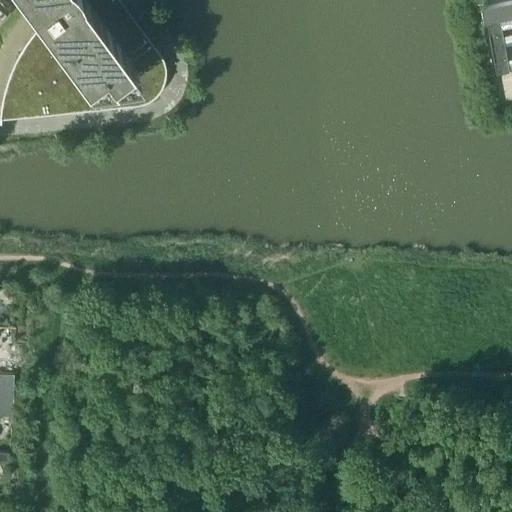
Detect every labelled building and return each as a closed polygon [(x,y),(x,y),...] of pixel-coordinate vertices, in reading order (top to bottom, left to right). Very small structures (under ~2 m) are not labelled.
[(0,119),(1,120),(1,115),(14,114),(28,112),(41,111),(55,110),(55,109),(69,108),(83,107),(96,105),(96,106),(110,104),(123,103),(133,102),(136,101),(137,101),(141,100),(145,99),(149,96),(149,97),(150,96),(154,93),(157,90),(159,87),(159,86),(161,82),(162,78),(163,74),(164,69),(163,65),(162,60),(160,56),(158,52),(155,49),(156,48),(147,37),(139,27),(131,15),(123,5),(119,0),(27,0),(28,2),(29,1),(42,19),(36,26),(32,30),(28,36),(23,43),(19,50),(15,57),(12,63),(10,68),(7,74),(5,83),(3,90),(1,98),(0,105),(0,119)] [(508,35),(511,34),(511,2),(483,8),(486,20),(504,16),(508,35)] [(493,47),(506,44),(501,19),(488,21),(493,47)] [(510,70),(506,44),(493,47),(497,72),(510,70)] [(0,450),(0,459),(8,460),(8,451),(0,450)]
